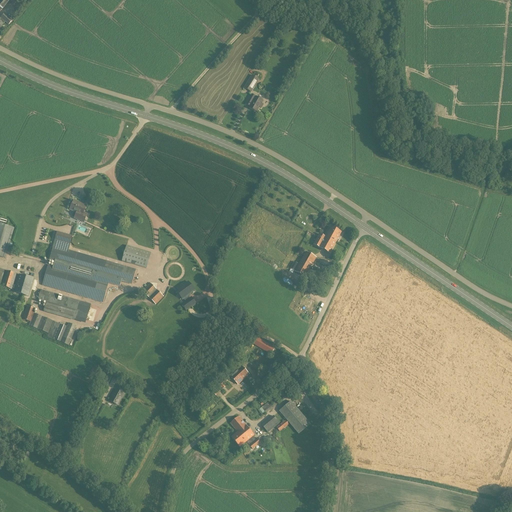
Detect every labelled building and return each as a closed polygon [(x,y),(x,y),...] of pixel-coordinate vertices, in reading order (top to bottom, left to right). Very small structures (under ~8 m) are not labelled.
[(2,0),(0,3),(0,11),(10,1),(13,3),(15,0),(2,0)] [(0,27),(3,24),(5,22),(8,25),(12,21),(5,14),(0,18),(0,27)] [(252,75),(244,88),(251,92),(259,79),(252,75)] [(248,100),(252,102),(249,107),(257,112),(259,107),(261,108),(263,105),(261,104),(263,101),(252,95),(248,100)] [(78,204),(79,203),(74,201),(70,210),(77,212),(74,219),(84,223),(88,214),(84,212),(86,207),(82,205),(81,206),(78,204)] [(0,256),(5,258),(14,228),(0,223),(0,256)] [(334,226),(329,235),(339,240),(344,231),(344,230),(343,230),(334,225),(334,226)] [(57,232),(55,241),(69,245),(72,236),(57,232)] [(339,240),(329,235),(328,236),(322,232),(317,243),(333,251),(339,240)] [(54,262),(53,267),(48,265),(42,285),(84,297),(103,303),(108,283),(120,287),(121,281),(131,284),(135,269),(53,246),(49,261),(54,262)] [(150,252),(127,246),(122,261),(146,268),(150,252)] [(306,252),(301,261),(311,267),(316,258),(306,252)] [(297,269),(296,272),(304,277),(306,277),(311,267),(301,261),(298,267),(297,269)] [(314,279),(313,281),(315,282),(314,282),(319,285),(325,274),(315,268),(310,276),(314,279)] [(6,271),(1,286),(12,290),(17,274),(6,271)] [(19,275),(14,293),(29,297),(34,279),(19,275)] [(193,288),(188,282),(185,284),(184,283),(180,286),(181,287),(180,288),(176,291),(183,300),(184,299),(186,301),(185,302),(186,302),(187,303),(183,306),(182,304),(183,304),(182,304),(187,311),(196,304),(191,298),(190,299),(188,296),(194,291),(193,288)] [(163,297),(156,289),(155,289),(150,283),(142,291),(148,297),(156,305),(163,297)] [(41,290),(38,300),(46,302),(43,312),(76,321),(81,301),(41,290)] [(23,319),(31,322),(35,308),(27,306),(23,319)] [(29,326),(48,334),(53,321),(35,314),(29,326)] [(48,337),(52,339),(59,323),(54,322),(48,337)] [(54,339),(69,346),(77,326),(69,323),(67,327),(60,324),(54,339)] [(258,337),(253,344),(271,355),(275,348),(258,337)] [(230,376),(238,385),(249,374),(240,366),(230,376)] [(98,384),(106,388),(113,374),(105,370),(98,384)] [(225,378),(217,386),(219,389),(221,387),(222,389),(226,386),(224,384),(227,381),(225,378)] [(288,383),(282,387),(285,392),(292,387),(288,383)] [(115,389),(109,400),(118,405),(124,394),(115,389)] [(280,391),(273,396),(276,399),(282,394),(280,391)] [(270,401),(261,408),(265,414),(274,407),(270,401)] [(301,408),(298,410),(290,401),(279,411),(299,434),(310,424),(306,418),(308,417),(305,413),(306,413),(301,408)] [(246,426),(239,416),(230,423),(237,433),(231,437),(239,447),(246,442),(252,450),(261,443),(257,439),(256,440),(253,436),(254,436),(246,426)] [(280,423),(273,416),(262,426),(268,433),(280,423)] [(289,424),(286,420),(276,427),(279,432),(289,424)]
